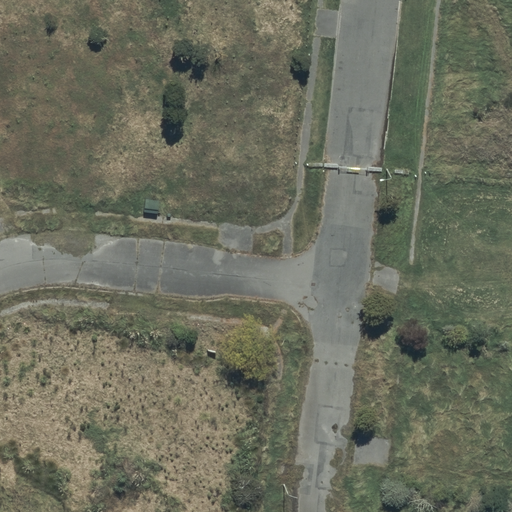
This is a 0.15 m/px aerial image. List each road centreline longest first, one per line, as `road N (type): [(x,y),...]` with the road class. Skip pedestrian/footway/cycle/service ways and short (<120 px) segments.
road 1 (track): [(0,268),(87,257),(340,286)]
road 2 (track): [(340,286),(317,511)]
road 3 (residential): [(371,0),(355,169)]
